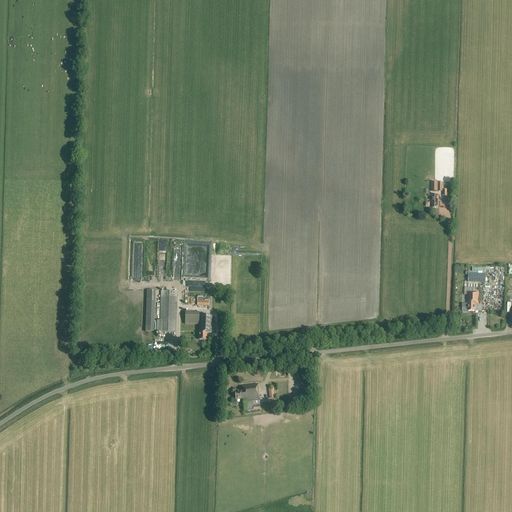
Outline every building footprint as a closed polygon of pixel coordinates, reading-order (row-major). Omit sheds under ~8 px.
[(431,192),(442,192),(442,183),(431,182),(431,192)] [(486,274),(476,274),(476,272),(465,272),(465,275),(468,275),(468,282),(485,282),(486,274)] [(206,291),(206,280),(188,280),(188,291),(206,291)] [(155,291),(147,291),(145,332),(154,332),(155,291)] [(161,291),(160,321),(157,321),(156,331),(160,331),(160,332),(175,333),(177,292),(161,291)] [(474,312),(475,304),(478,305),(479,292),(468,292),(468,304),(462,304),(462,308),(468,308),(468,311),(474,312)] [(211,333),(212,316),(199,316),(199,313),(185,312),(185,324),(199,325),(199,333),(198,340),(206,340),(207,333),(211,333)] [(260,405),(258,384),(241,386),(242,391),(234,392),(235,400),(243,399),(244,411),(253,410),(253,411),(260,410),(259,405),(260,405)]
